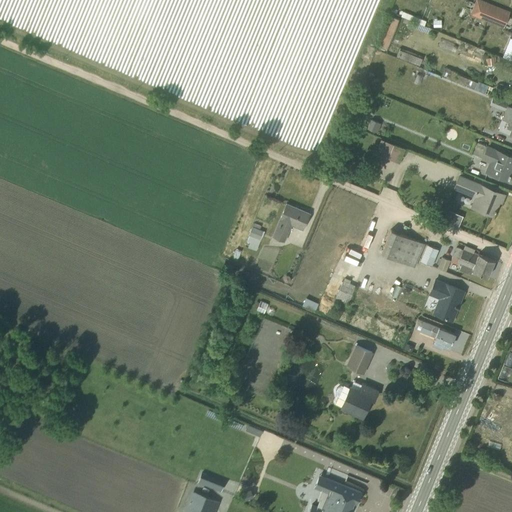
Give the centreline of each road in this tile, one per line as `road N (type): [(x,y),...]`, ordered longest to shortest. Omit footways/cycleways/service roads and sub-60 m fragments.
road 1 (track): [(0,38),(511,255)]
road 2 (secondary): [(511,276),(415,511)]
